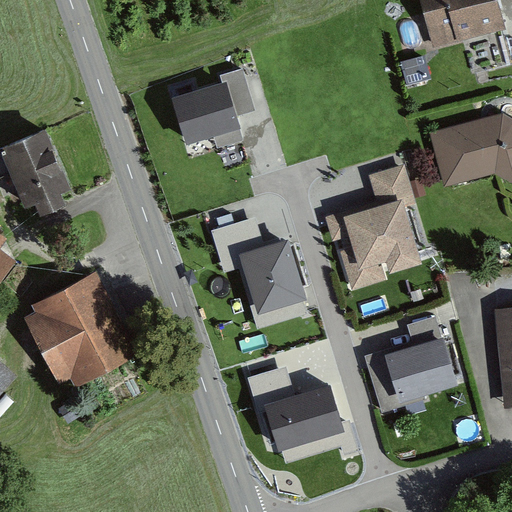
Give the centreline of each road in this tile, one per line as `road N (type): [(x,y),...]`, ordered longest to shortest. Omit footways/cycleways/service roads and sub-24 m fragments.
road 1 (tertiary): [(70,0),(249,511)]
road 2 (residential): [(291,178),(385,490)]
